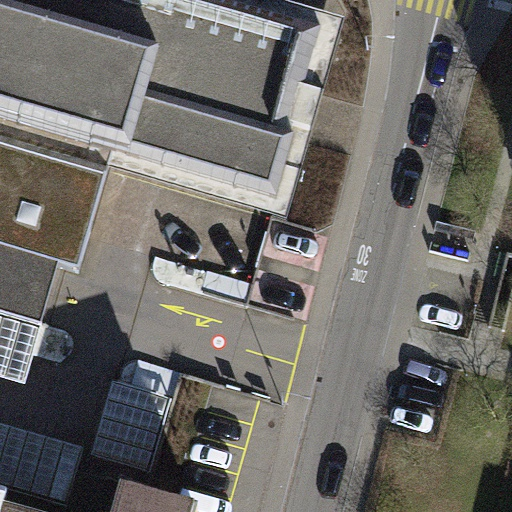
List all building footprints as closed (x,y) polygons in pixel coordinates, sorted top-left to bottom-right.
[(109,173),(114,155),(276,201),(294,139),(290,138),(294,125),(281,121),(291,87),(304,91),(321,30),(217,0),(0,0),(0,250),(60,267),(80,273),(109,173)] [(346,19),(278,0),(217,0),(321,30),(304,91),(291,87),(281,121),(294,125),(290,138),(294,139),(276,201),(114,155),(109,173),(287,224),(346,19)] [(60,267),(0,250),(0,311),(43,324),(60,267)] [(121,371),(106,467),(164,476),(179,379),(121,371)] [(126,511),(160,511),(129,503),(126,511)]
